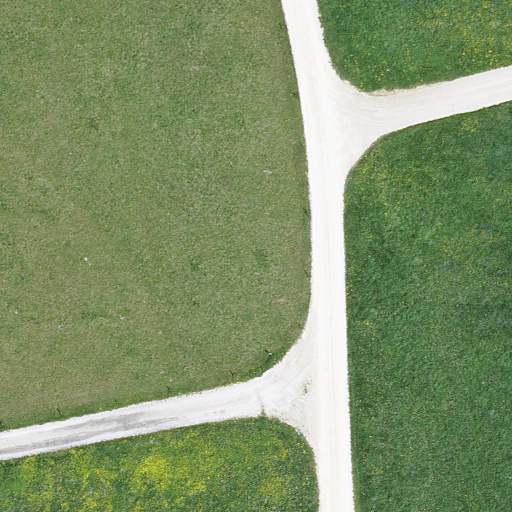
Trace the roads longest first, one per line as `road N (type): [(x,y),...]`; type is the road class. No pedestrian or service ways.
road 1 (track): [(295,0),(327,122),(330,511)]
road 2 (track): [(0,450),(324,394)]
